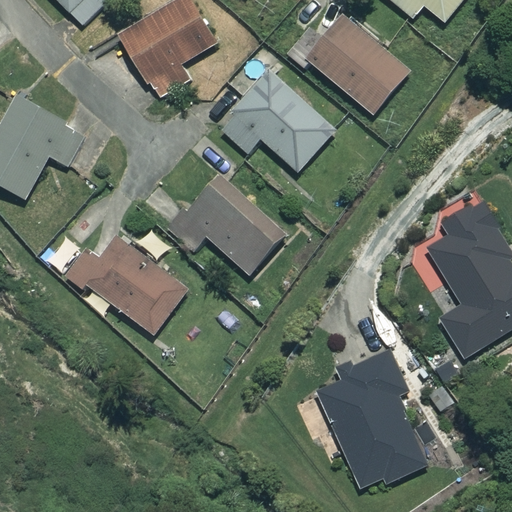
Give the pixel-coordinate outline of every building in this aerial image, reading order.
[(59,0),(85,26),(110,3),(107,0),(59,0)] [(223,43),(193,0),(178,0),(122,38),(156,88),(223,43)] [(467,0),(392,0),(418,20),(428,8),(448,24),(467,0)] [(414,72),(346,16),(309,60),(378,116),(414,72)] [(340,132),(270,70),(233,111),(240,117),(226,133),(251,156),(265,141),(302,174),(340,132)] [(92,132),(24,93),(0,136),(0,184),(29,201),(54,158),(72,168),(92,132)] [(291,235),(223,177),(176,232),(199,251),(210,239),(255,277),(291,235)] [(511,254),(483,204),(443,227),(451,239),(432,250),(464,308),(443,320),(466,361),(511,334),(511,254)] [(193,291),(104,225),(70,272),(158,337),(193,291)] [(410,392),(392,353),(344,375),(347,381),(319,393),(366,496),(431,466),(400,397),(410,392)]
